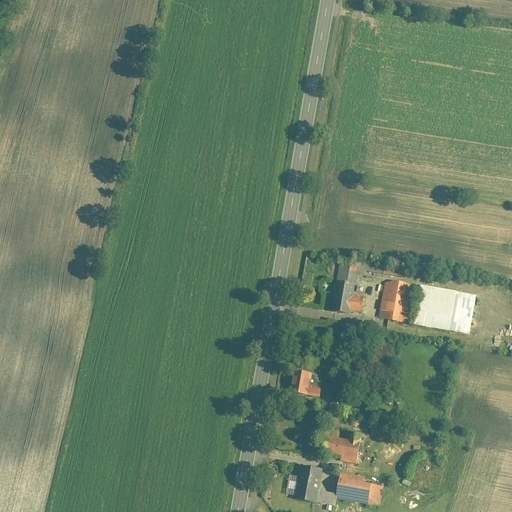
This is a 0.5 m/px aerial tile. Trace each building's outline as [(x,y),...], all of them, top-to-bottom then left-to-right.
[(348,319),(349,312),(363,314),(365,300),(352,297),(357,266),(339,263),(330,316),(348,319)] [(385,285),(380,321),(411,325),(416,289),(385,285)] [(423,288),(417,328),(473,337),(479,298),(423,288)] [(293,373),(290,395),(312,398),(312,397),(322,398),(323,389),(313,388),(314,376),(293,373)] [(353,436),(352,442),(326,437),(323,456),(360,463),(363,444),(362,444),(364,438),(353,436)] [(288,494),(296,495),(295,502),(319,506),(319,505),(335,508),(337,495),(320,493),(324,471),(300,467),(298,480),(290,479),(288,494)] [(375,484),(341,478),(337,500),(370,505),(369,507),(382,509),(385,490),(374,488),(375,484)]
